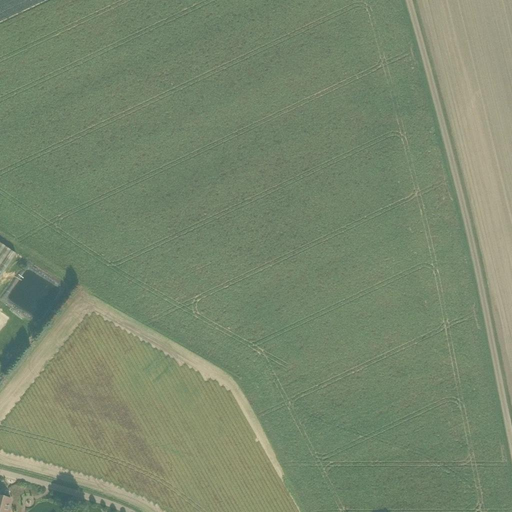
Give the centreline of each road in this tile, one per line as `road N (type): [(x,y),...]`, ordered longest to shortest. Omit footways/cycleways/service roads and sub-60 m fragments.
road 1 (unclassified): [(511,445),(462,202),(408,0)]
road 2 (unclassified): [(117,511),(0,473)]
